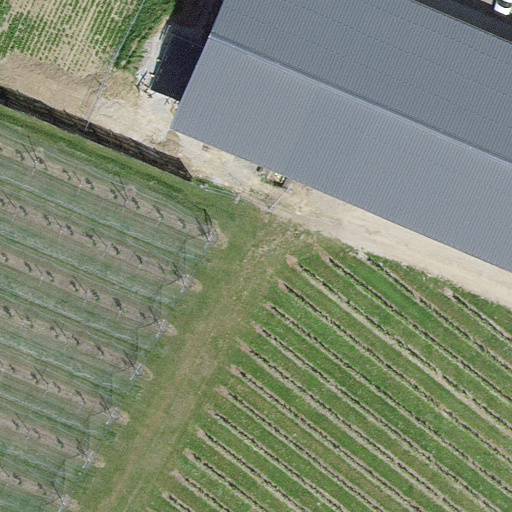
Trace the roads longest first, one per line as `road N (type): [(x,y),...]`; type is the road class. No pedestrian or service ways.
road 1 (track): [(0,70),(511,296)]
road 2 (track): [(281,192),(114,511)]
